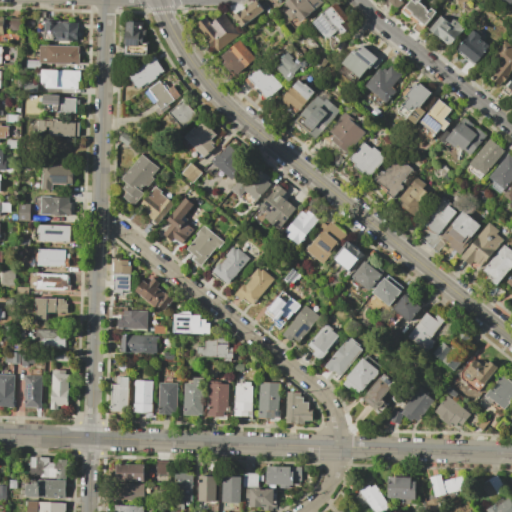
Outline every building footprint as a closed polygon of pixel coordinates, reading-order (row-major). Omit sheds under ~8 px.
[(240,26),(233,16),(255,0),(262,10),(240,26)] [(286,2),(288,0),(318,0),(322,5),(300,21),(297,16),(292,20),(285,11),(290,8),(286,2)] [(387,0),(401,0),(404,3),(396,10),(387,0)] [(402,11),(410,0),(418,0),(418,1),(429,10),(431,7),(436,10),(424,28),(417,22),(402,11)] [(337,3),(350,19),(347,21),(351,26),(344,32),(341,28),(331,37),(329,35),(326,38),(314,23),(337,3)] [(223,14),(240,34),(219,52),(206,38),(207,37),(196,24),(205,16),(211,24),(223,14)] [(440,14),(450,22),(453,18),(464,26),(450,45),(428,28),(440,14)] [(126,20),(144,21),(144,43),(148,43),(147,55),(125,54),(126,20)] [(39,21),(78,22),(78,41),(39,40),(39,21)] [(424,28),(419,33),(412,28),(417,22),(424,28)] [(474,28),(483,34),(480,37),(490,44),(475,64),(457,50),(474,28)] [(221,56),(240,40),(256,59),(237,75),(233,70),(230,73),(223,64),(226,62),(221,56)] [(280,41),(286,47),(282,51),(276,45),(280,41)] [(504,42),(511,48),(511,67),(500,84),(492,79),(500,68),(490,61),(504,42)] [(40,45),(80,46),(79,64),(39,63),(40,45)] [(342,64),(353,48),(356,50),(360,45),(381,61),(376,68),(369,63),(359,77),(342,64)] [(288,82),(275,68),(281,61),(280,61),(288,52),(294,58),(292,60),(294,62),(294,63),(300,69),(288,82)] [(129,75),(154,56),(164,70),(139,89),(129,75)] [(328,61),(322,69),(317,65),(324,57),(328,61)] [(261,63),(282,86),(266,100),(246,78),(261,63)] [(365,85),(379,68),(382,70),(384,68),(387,70),(390,65),(401,74),(391,87),(396,91),(387,102),(365,85)] [(42,70),(79,71),(79,80),(77,80),(77,89),(47,88),(47,83),(41,83),(42,70)] [(501,90),(511,77),(511,93),(509,96),(501,90)] [(298,79),(304,84),(305,83),(314,91),(293,116),(278,102),(298,79)] [(149,89),(160,80),(167,90),(173,85),(180,95),(162,110),(156,102),(158,101),(149,89)] [(26,82),(37,83),(37,92),(25,91),(26,82)] [(431,92),(419,107),(424,111),(414,124),(398,112),(409,98),(405,96),(415,84),(418,86),(421,83),(431,92)] [(295,121),(320,92),(340,110),(315,138),(295,121)] [(43,95),(59,96),(59,103),(43,103),(43,95)] [(60,98),(75,98),(75,112),(60,112),(60,98)] [(438,99),(451,109),(443,119),(448,123),(442,131),(440,129),(435,134),(420,122),(438,99)] [(168,113),(181,100),(197,115),(184,128),(168,113)] [(364,132),(347,153),(330,139),(334,135),(329,131),(345,113),(352,119),(351,121),(364,132)] [(6,114),(19,115),(19,122),(6,121),(6,114)] [(487,135),(470,155),(457,143),(454,147),(447,140),(444,143),(439,139),(446,130),(450,133),(464,116),(487,135)] [(33,120),(53,121),(53,120),(57,120),(57,121),(77,122),(77,137),(50,136),(50,127),(46,126),(46,132),(33,131),(33,120)] [(183,137),(193,127),(196,129),(204,121),(217,133),(211,140),(214,143),(212,145),(213,147),(204,157),(183,137)] [(0,125),(8,126),(7,139),(0,139),(0,125)] [(123,132),(131,139),(126,146),(117,139),(123,132)] [(489,138),(504,151),(480,179),(467,168),(470,164),(468,163),(489,138)] [(362,142),(371,149),(373,147),(386,158),(370,176),(364,171),(362,173),(354,166),(356,164),(348,158),(362,142)] [(70,153),(69,143),(55,145),(56,155),(70,153)] [(211,162),(217,154),(219,156),(229,144),(249,161),(233,180),(211,162)] [(141,154),(158,168),(151,177),(154,179),(148,187),(145,185),(141,191),(144,193),(133,206),(123,197),(127,192),(123,188),(127,183),(122,179),(141,154)] [(507,154),(511,158),(511,180),(501,193),(492,186),(495,182),(488,176),(507,154)] [(373,181),(380,173),(382,174),(394,160),(402,166),(405,162),(412,169),(400,184),(402,186),(393,197),(373,181)] [(189,163),(202,172),(193,184),(180,174),(189,163)] [(252,164),(269,178),(267,181),(269,183),(256,200),(245,191),(241,196),(232,189),(252,164)] [(42,165),(72,166),(71,183),(52,183),(52,190),(42,189),(42,165)] [(416,177),(425,185),(422,188),(431,195),(414,215),(397,200),(416,177)] [(277,184),(285,191),(280,196),(296,209),(278,230),(265,219),(260,224),(254,219),(259,213),(256,211),(277,184)] [(153,185),(160,191),(159,192),(173,203),(156,224),(145,216),(149,212),(139,204),(153,185)] [(41,196),(68,197),(68,202),(71,202),(71,216),(40,215),(41,196)] [(437,235),(429,229),(426,226),(431,220),(428,217),(431,214),(430,212),(443,197),(458,210),(437,235)] [(185,198),(193,204),(178,223),(182,226),(185,223),(192,229),(180,245),(173,239),(170,242),(162,236),(171,225),(166,221),(185,198)] [(19,204),(30,204),(30,221),(18,220),(19,204)] [(302,210),(306,214),(308,212),(318,220),(298,245),(287,236),(289,234),(285,231),(302,210)] [(462,211),(482,228),(460,254),(450,246),(451,244),(441,236),(462,211)] [(330,221),(346,235),(324,262),(307,248),(318,236),(314,233),(323,222),(326,225),(330,221)] [(488,223),(497,230),(495,232),(503,238),(482,265),(474,259),(470,264),(461,257),(488,223)] [(38,225),(71,226),(71,242),(39,241),(39,233),(37,233),(38,225)] [(203,225),(224,242),(219,248),(216,246),(199,266),(190,258),(192,255),(186,250),(198,236),(196,234),(203,225)] [(437,235),(440,238),(439,239),(432,248),(421,239),(429,229),(437,235)] [(16,239),(29,239),(29,247),(16,247),(16,239)] [(432,248),(439,239),(444,243),(437,252),(432,248)] [(347,241),(365,256),(352,271),(335,256),(347,241)] [(503,245),(511,252),(511,264),(497,284),(492,280),(494,278),(483,269),(503,245)] [(228,284),(212,271),(219,263),(221,264),(228,256),(226,254),(232,247),(236,250),(237,248),(250,259),(228,284)] [(38,249),(66,250),(66,259),(69,259),(69,267),(38,266),(38,249)] [(114,259),(128,259),(127,266),(130,266),(130,290),(122,290),(122,293),(113,292),(114,259)] [(364,260),(382,276),(368,292),(350,277),(364,260)] [(273,279),(252,304),(244,298),(242,300),(234,294),(243,283),(246,286),(253,278),(250,276),(257,268),(261,271),(262,270),(273,279)] [(292,268),(300,276),(292,286),(283,279),(292,268)] [(12,286),(12,271),(1,271),(1,286),(12,286)] [(31,274),(71,275),(70,290),(30,289),(31,274)] [(134,290),(143,280),(148,283),(152,278),(159,284),(157,286),(172,299),(163,310),(156,304),(154,307),(134,290)] [(384,278),(401,292),(389,306),(372,292),(384,278)] [(493,296),(488,293),(496,284),(500,288),(493,296)] [(16,286),(27,287),(27,294),(16,293),(16,286)] [(500,288),(505,292),(498,300),(493,296),(500,288)] [(265,312),(283,291),(300,305),(279,329),(273,324),(276,321),(265,312)] [(404,294),(421,308),(409,322),(392,308),(404,294)] [(35,298),(67,299),(67,314),(47,313),(46,321),(36,321),(36,305),(35,305),(35,298)] [(319,316),(299,342),(292,337),(289,341),(282,335),(295,318),(294,317),(304,304),(319,316)] [(116,328),(116,318),(121,318),(121,315),(123,315),(123,311),(147,311),(146,329),(116,328)] [(426,313),(434,319),(437,315),(444,321),(430,338),(435,342),(427,352),(407,335),(426,313)] [(174,314),(201,314),(201,319),(206,319),(206,324),(211,324),(211,333),(173,333),(174,314)] [(320,329),(325,323),(331,327),(330,329),(339,336),(319,360),(312,354),(314,351),(309,346),(309,345),(308,344),(320,329)] [(153,325),(164,325),(164,334),(153,334),(153,325)] [(39,329),(65,330),(65,347),(38,346),(39,329)] [(393,330),(402,337),(395,346),(386,338),(393,330)] [(433,354),(442,341),(450,348),(463,331),(472,339),(460,355),(464,359),(455,371),(433,354)] [(120,335),(158,335),(158,346),(155,346),(155,353),(120,353),(120,335)] [(348,336),(359,345),(358,347),(361,350),(341,376),(333,370),(331,372),(324,367),(348,336)] [(204,338),(229,338),(229,347),(233,347),(233,357),(232,357),(232,360),(224,360),(224,356),(201,356),(201,354),(197,354),(197,346),(204,346),(204,338)] [(5,351),(19,351),(19,365),(12,365),(13,362),(4,362),(5,351)] [(45,351),(68,352),(68,361),(44,360),(45,351)] [(22,352),(34,352),(33,364),(28,364),(28,366),(21,366),(22,352)] [(361,358),(378,371),(361,391),(359,389),(357,392),(349,386),(347,388),(341,383),(346,378),(345,377),(361,358)] [(497,367),(485,383),(474,375),(471,380),(464,375),(475,361),(485,368),(490,362),(497,367)] [(234,364),(244,364),(244,372),(234,371),(234,364)] [(51,370),(64,370),(64,374),(68,374),(67,405),(57,405),(57,409),(49,409),(49,400),(50,400),(51,370)] [(362,399),(383,373),(394,383),(381,399),(384,402),(376,411),(362,399)] [(500,373),(511,383),(511,397),(503,408),(488,396),(487,398),(483,395),(490,387),(491,388),(496,382),(494,380),(500,373)] [(0,374),(14,375),(13,407),(7,407),(7,405),(0,405),(0,374)] [(24,375),(42,375),(42,407),(24,407),(24,375)] [(204,377),(203,414),(183,414),(184,383),(192,384),(193,377),(204,377)] [(111,385),(119,385),(119,378),(128,378),(127,410),(111,410),(111,385)] [(209,380),(222,380),(222,384),(228,384),(228,411),(225,411),(225,416),(208,415),(209,380)] [(134,381),(152,381),(151,411),(134,411),(134,381)] [(258,381),(279,382),(279,419),(257,419),(258,381)] [(159,382),(177,382),(177,414),(159,413),(159,382)] [(234,382),(244,382),(244,385),(251,385),(250,415),(233,415),(234,382)] [(448,385),(459,394),(455,399),(444,390),(448,385)] [(400,412),(402,410),(400,408),(418,386),(427,393),(425,395),(433,401),(417,421),(412,417),(410,420),(401,413),(400,412)] [(286,391),(300,391),(300,397),(302,397),(302,402),(308,402),(308,409),(311,409),(311,421),(302,420),(302,424),(285,424),(286,391)] [(445,394),(469,414),(460,424),(457,422),(455,425),(449,420),(446,423),(432,411),(445,394)] [(401,413),(398,424),(389,421),(392,410),(400,412),(401,413)] [(481,430),(477,426),(484,417),(489,421),(481,430)] [(496,427),(503,418),(511,424),(504,433),(496,427)] [(30,456),(49,457),(49,462),(55,462),(55,460),(66,460),(65,479),(55,479),(55,477),(29,476),(30,456)] [(155,460),(166,461),(166,474),(155,474),(155,460)] [(118,464),(144,465),(143,481),(117,480),(118,464)] [(266,464),(300,465),(300,480),(293,480),(293,486),(289,486),(289,487),(279,487),(279,484),(275,484),(275,486),(265,486),(266,464)] [(175,474),(181,475),(181,473),(186,473),(186,475),(192,475),(191,500),(184,500),(183,510),(174,509),(175,474)] [(243,473),(259,473),(258,486),(242,485),(243,473)] [(434,496),(429,477),(439,475),(441,481),(460,476),(464,488),(434,496)] [(480,485),(496,475),(504,489),(488,499),(480,485)] [(198,476),(215,476),(215,502),(198,501),(198,476)] [(222,476),(241,477),(240,502),(222,502),(222,476)] [(388,477),(411,477),(411,481),(416,481),(415,500),(400,499),(400,497),(388,497),(388,477)] [(9,479),(17,480),(17,488),(9,488),(9,479)] [(23,484),(38,484),(38,480),(65,481),(64,499),(23,497),(23,484)] [(118,482),(143,484),(143,500),(117,499),(118,482)] [(355,496),(361,492),(360,491),(369,485),(371,487),(375,484),(390,506),(380,511),(373,511),(368,504),(362,507),(355,496)] [(244,488),(272,489),(272,494),(274,494),(274,500),(275,500),(275,507),(271,507),(271,511),(262,511),(262,506),(248,506),(249,498),(244,498),(244,488)] [(426,502),(445,497),(447,506),(428,511),(426,502)] [(509,498),(511,503),(511,511),(486,511),(485,509),(496,502),(498,505),(509,498)] [(26,501),(66,503),(66,511),(27,511),(27,505),(26,505),(26,501)]
